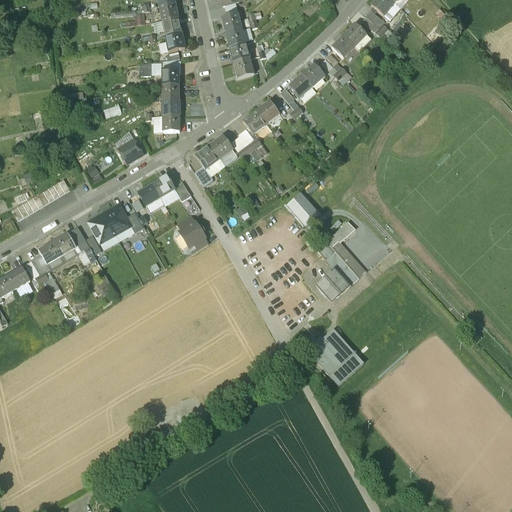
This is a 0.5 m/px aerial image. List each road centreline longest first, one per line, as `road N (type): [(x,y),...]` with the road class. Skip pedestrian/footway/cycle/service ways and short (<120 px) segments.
road 1 (residential): [(0,255),(226,122)]
road 2 (residential): [(226,122),(360,0)]
road 3 (residential): [(226,122),(193,0)]
